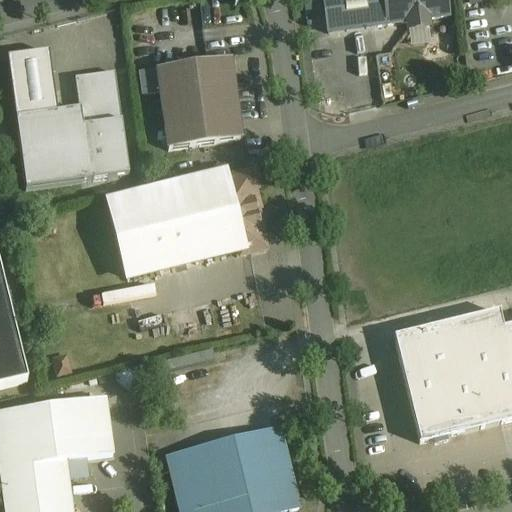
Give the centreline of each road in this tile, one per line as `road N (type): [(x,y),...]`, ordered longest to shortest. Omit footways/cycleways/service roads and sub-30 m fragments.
road 1 (unclassified): [(298,153),(351,511)]
road 2 (unclassified): [(298,153),(511,95)]
road 3 (unclassified): [(277,0),(298,153)]
